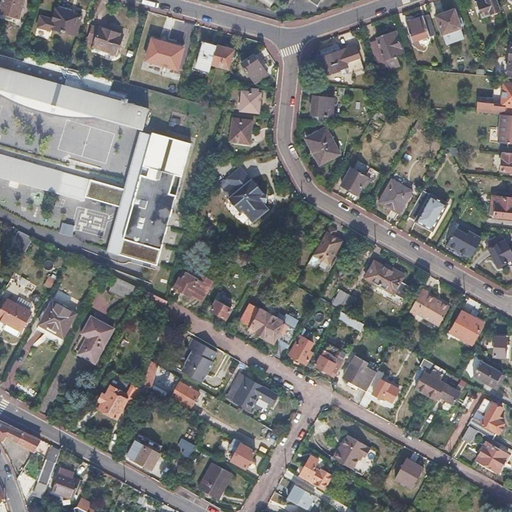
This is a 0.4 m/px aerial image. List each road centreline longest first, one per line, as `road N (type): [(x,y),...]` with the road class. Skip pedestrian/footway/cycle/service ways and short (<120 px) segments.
road 1 (residential): [(292,38),(284,142),(311,191),(511,304)]
road 2 (residential): [(511,498),(318,389)]
road 3 (residential): [(0,408),(195,511)]
road 4 (residential): [(318,389),(180,313)]
road 5 (residential): [(154,0),(292,38)]
road 6 (residential): [(318,389),(250,511)]
